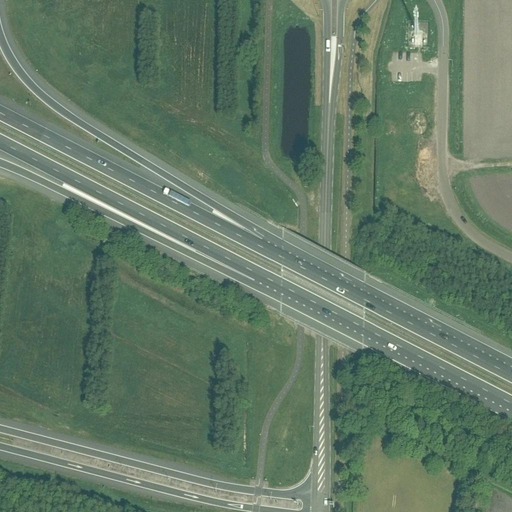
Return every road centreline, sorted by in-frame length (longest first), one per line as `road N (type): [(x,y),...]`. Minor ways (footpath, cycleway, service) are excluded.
road 1 (secondary): [(320,499),(329,105)]
road 2 (motorway): [(259,246),(215,207),(29,87),(0,36)]
road 3 (motorway): [(320,499),(202,483),(0,431)]
road 4 (unclassified): [(433,0),(442,22),(441,180),(466,229),(511,260)]
road 5 (motorway): [(259,246),(0,114)]
road 6 (motorway): [(0,143),(257,274)]
road 7 (motorway): [(257,274),(511,405)]
road 8 (motorway): [(511,376),(259,246)]
road 9 (motorway): [(0,164),(257,274)]
road 10 (motorway): [(0,447),(272,511)]
